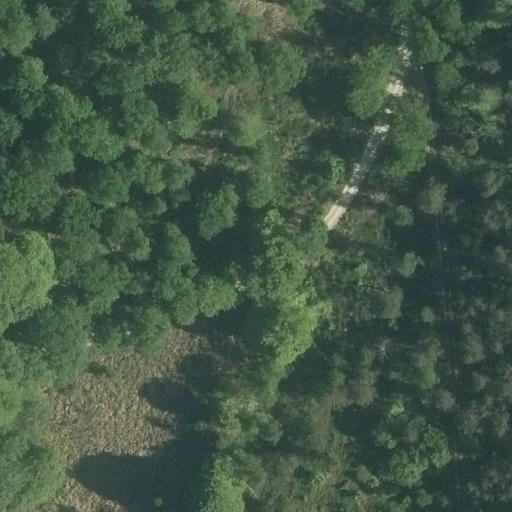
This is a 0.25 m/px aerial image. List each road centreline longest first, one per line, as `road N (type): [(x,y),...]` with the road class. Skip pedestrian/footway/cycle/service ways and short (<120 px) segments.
road 1 (track): [(0,339),(94,342),(295,270),(371,164),(425,43),(421,0)]
road 2 (track): [(425,43),(456,274),(472,511)]
